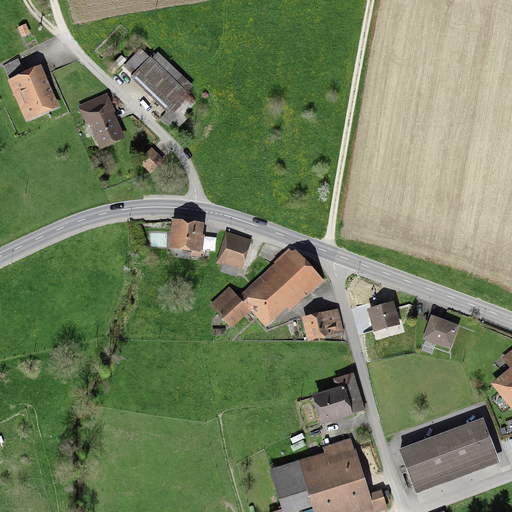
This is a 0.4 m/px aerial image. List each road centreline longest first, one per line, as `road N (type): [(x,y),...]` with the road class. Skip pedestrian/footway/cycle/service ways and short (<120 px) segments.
road 1 (secondary): [(332,253),(233,217),(147,206),(77,221),(0,256)]
road 2 (residential): [(332,253),(403,511)]
road 3 (track): [(52,0),(82,57),(180,152),(195,209)]
road 4 (track): [(370,0),(332,253)]
road 5 (secondary): [(511,319),(332,253)]
